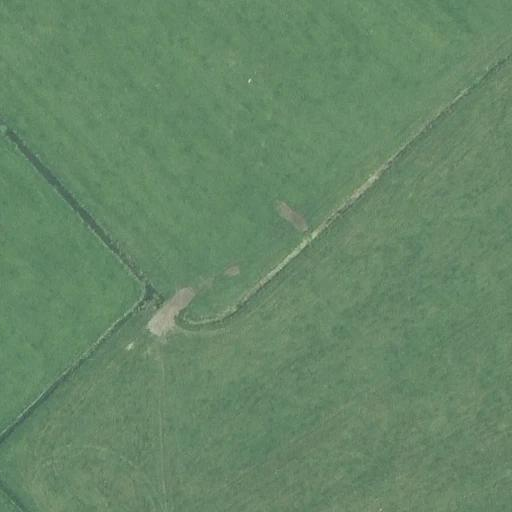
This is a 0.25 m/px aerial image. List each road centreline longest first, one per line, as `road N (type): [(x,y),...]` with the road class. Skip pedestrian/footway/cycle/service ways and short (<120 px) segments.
road 1 (track): [(511,35),(254,260),(175,300)]
road 2 (track): [(157,317),(35,431),(16,459),(61,511)]
